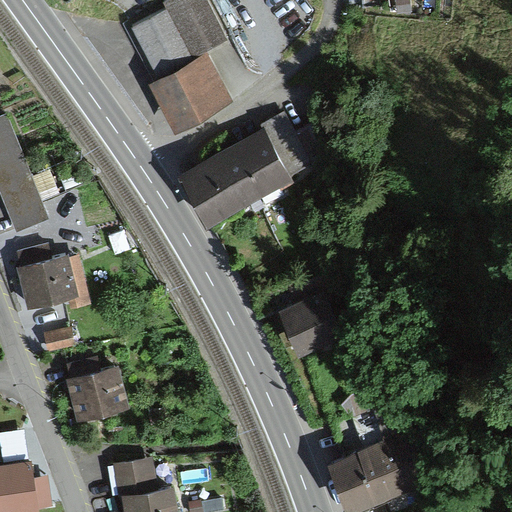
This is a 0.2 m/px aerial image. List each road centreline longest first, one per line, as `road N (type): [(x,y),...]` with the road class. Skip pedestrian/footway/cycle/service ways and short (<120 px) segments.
road 1 (primary): [(313,511),(245,343),(144,173)]
road 2 (residential): [(144,173),(237,108),(324,28),(330,0)]
road 3 (primary): [(144,173),(23,0)]
road 4 (residential): [(77,511),(24,372)]
